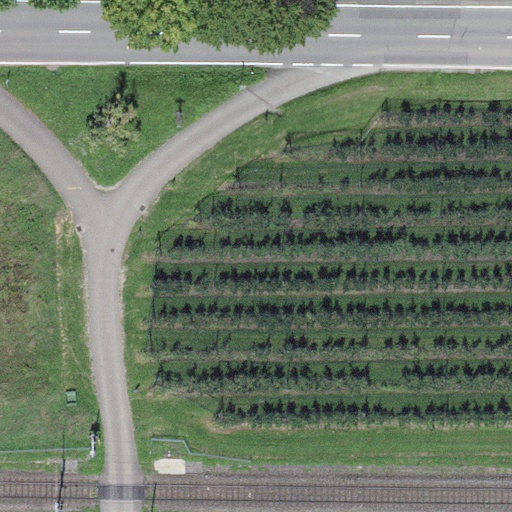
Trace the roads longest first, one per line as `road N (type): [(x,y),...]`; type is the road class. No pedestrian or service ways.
road 1 (track): [(123,511),(105,235),(138,191),(201,141),(386,37)]
road 2 (primary): [(0,31),(511,38)]
road 3 (track): [(105,235),(64,170),(0,110)]
